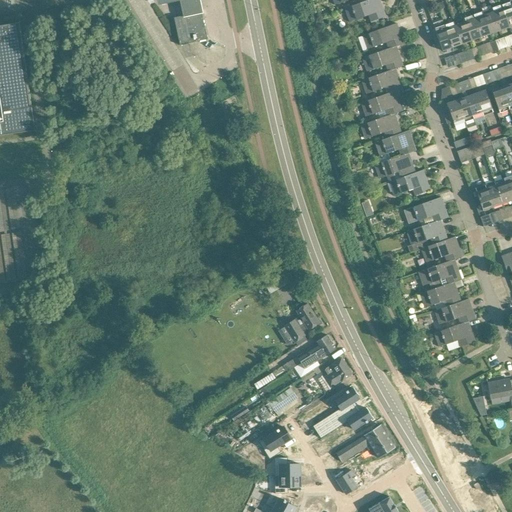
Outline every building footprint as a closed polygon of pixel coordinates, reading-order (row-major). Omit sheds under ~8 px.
[(158,0),(159,2),(168,0),(180,0),(183,14),(203,9),(201,0),(158,0)] [(367,0),(356,4),(344,8),(349,22),(368,15),(370,22),(386,16),(382,7),(380,8),(379,4),(381,3),(379,0),(367,0)] [(507,28),(511,26),(511,9),(509,2),(500,5),(507,28)] [(498,31),(507,28),(500,5),(491,8),(490,5),(489,6),(498,31)] [(489,34),(498,31),(489,6),(481,8),(482,11),(481,12),(489,34)] [(180,45),(207,39),(201,12),(174,18),(180,45)] [(480,38),(489,34),(481,12),(472,15),(480,38)] [(471,41),(480,38),(472,15),(463,18),(471,41)] [(461,44),(471,41),(463,18),(453,22),(461,44)] [(452,48),(461,44),(453,22),(444,25),(452,48)] [(0,134),(35,130),(19,23),(0,25),(0,134)] [(396,46),(404,44),(400,34),(398,35),(397,31),(399,30),(396,23),(362,35),(367,49),(386,42),(389,48),(396,46)] [(442,51),(452,48),(444,25),(435,28),(442,51)] [(398,53),(396,46),(389,48),(362,58),(367,71),(386,65),(388,71),(395,68),(396,69),(403,66),(400,57),(398,57),(397,53),(398,53)] [(398,75),(396,69),(395,68),(388,71),(361,80),(366,94),(385,87),(387,93),(388,93),(395,91),(402,88),(399,79),(397,80),(396,76),(398,75)] [(509,109),(511,108),(511,88),(510,84),(501,87),(509,109)] [(500,113),(509,109),(501,87),(492,90),(500,113)] [(493,112),(488,99),(485,89),(475,93),(483,115),(493,112)] [(397,98),(395,91),(388,93),(387,93),(361,103),(366,116),(385,110),(387,116),(394,113),(394,114),(402,111),(399,101),(397,102),(395,98),(397,98)] [(483,115),(475,93),(466,96),(474,119),(480,117),(481,121),(485,120),(483,115)] [(464,122),(474,119),(466,96),(456,100),(464,122)] [(464,122),(456,100),(447,103),(447,105),(441,107),(447,124),(453,122),(455,126),(462,123),(463,126),(466,126),(464,122)] [(397,120),(394,114),(394,113),(387,116),(360,125),(365,139),(384,132),(386,138),(387,138),(401,133),(398,124),(396,125),(395,121),(397,120)] [(408,153),(416,150),(413,141),(411,142),(409,138),(411,137),(409,130),(401,133),(387,138),(386,138),(375,142),(380,156),(399,149),(401,155),(408,153)] [(472,145),(469,136),(454,141),(457,150),(472,145)] [(501,148),(498,142),(492,144),(495,150),(501,148)] [(474,156),(472,150),(471,147),(457,152),(458,155),(466,152),(467,155),(471,157),(474,156)] [(409,160),(411,160),(408,153),(401,155),(374,165),(379,178),(387,176),(389,182),(400,178),(401,178),(415,173),(415,172),(412,164),(410,164),(409,160)] [(401,178),(400,178),(389,182),(394,195),(413,189),(415,195),(430,190),(427,181),(425,181),(423,178),(425,177),(423,170),(415,172),(415,173),(401,178)] [(511,201),(511,200),(511,175),(503,178),(511,201)] [(502,204),(511,201),(503,178),(494,182),(502,204)] [(492,207),(502,204),(494,182),(484,185),(492,207)] [(478,212),(492,207),(484,185),(475,188),(475,189),(470,190),(478,212)] [(0,189),(0,280),(26,277),(15,188),(0,189)] [(441,197),(404,210),(409,224),(431,216),(433,222),(439,220),(440,220),(441,220),(448,217),(445,208),(443,208),(442,205),(443,204),(441,197)] [(410,230),(406,231),(411,245),(408,246),(410,252),(421,248),(432,244),(432,245),(447,239),(444,230),(442,231),(441,227),(443,226),(441,220),(440,220),(439,220),(433,222),(410,230)] [(432,244),(421,248),(426,262),(445,256),(447,262),(454,259),(455,259),(462,257),(459,247),(457,248),(456,244),(457,244),(455,236),(447,239),(432,245),(432,244)] [(511,252),(501,256),(507,272),(511,271),(511,273),(511,252)] [(457,266),(455,259),(454,259),(447,262),(417,272),(422,286),(429,283),(431,290),(454,282),(462,279),(458,270),(456,270),(455,267),(457,266)] [(290,281),(285,273),(276,278),(281,287),(290,281)] [(456,289),(454,282),(431,290),(420,293),(425,307),(444,300),(446,306),(446,307),(461,301),(458,292),(456,293),(454,289),(456,289)] [(468,321),(468,322),(476,319),(472,309),(470,310),(469,306),(471,306),(468,299),(461,301),(446,307),(446,306),(434,311),(439,324),(458,318),(460,324),(468,321)] [(284,325),(295,342),(305,336),(303,333),(319,323),(307,303),(296,310),(300,316),(284,325)] [(470,328),(468,322),(468,321),(460,324),(434,333),(439,347),(458,340),(460,347),(475,341),(472,332),(470,333),(469,329),(470,328)] [(308,356),(332,342),(327,335),(315,342),(316,344),(304,352),(283,365),(287,371),(297,365),(301,363),(309,358),(308,356)] [(324,356),(328,354),(336,349),(332,342),(308,356),(309,358),(301,363),(306,370),(313,366),(310,362),(323,354),(324,356)] [(330,387),(343,379),(351,374),(342,358),(330,365),(331,366),(324,370),(328,375),(324,378),(330,387)] [(511,406),(511,379),(507,380),(507,382),(503,383),(503,381),(488,384),(491,399),(510,395),(511,406)] [(293,387),(269,402),(276,412),(299,397),(293,387)] [(340,409),(313,426),(316,432),(355,407),(352,402),(359,398),(352,388),(334,400),(340,409)] [(234,410),(237,416),(248,411),(245,405),(234,410)] [(355,407),(316,432),(320,437),(347,420),(353,429),(371,417),(365,407),(358,411),(355,407)] [(378,457),(386,452),(395,447),(381,425),(336,453),(342,462),(370,444),(378,457)] [(283,427),(263,439),(270,450),(268,451),(271,457),(282,450),(279,445),(290,438),(283,427)] [(287,457),(274,458),(274,465),(279,465),(279,475),(300,475),(299,464),(287,464),(287,457)] [(337,478),(346,494),(359,486),(349,470),(337,478)] [(279,486),(275,486),(275,493),(288,493),(288,486),(300,486),(300,475),(279,475),(279,486)] [(370,511),(398,511),(398,510),(395,502),(393,500),(394,500),(391,495),(368,506),(370,511)] [(279,498),(274,508),(280,511),(293,511),(296,508),(279,498)]
